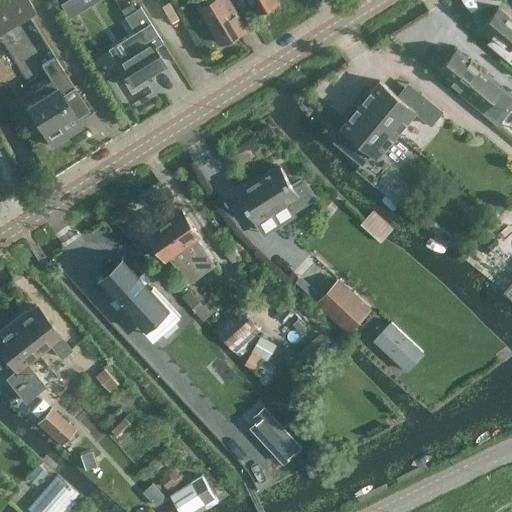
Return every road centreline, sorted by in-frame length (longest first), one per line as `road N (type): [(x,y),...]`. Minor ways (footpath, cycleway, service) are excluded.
road 1 (tertiary): [(0,238),(378,0)]
road 2 (unclassified): [(387,511),(511,451)]
